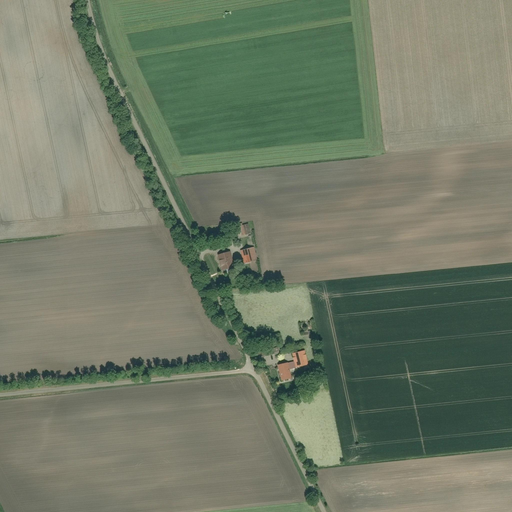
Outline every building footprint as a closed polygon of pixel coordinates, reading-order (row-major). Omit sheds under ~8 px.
[(236,235),(244,234),(242,225),(235,227),(236,235)] [(241,251),(244,265),(256,262),(253,248),(241,251)] [(219,255),(222,271),(234,268),(230,253),(219,255)] [(262,352),(265,358),(279,354),(277,347),(262,352)] [(292,354),(294,362),(278,366),(281,381),(292,378),(290,370),(309,365),(305,350),(292,354)]
